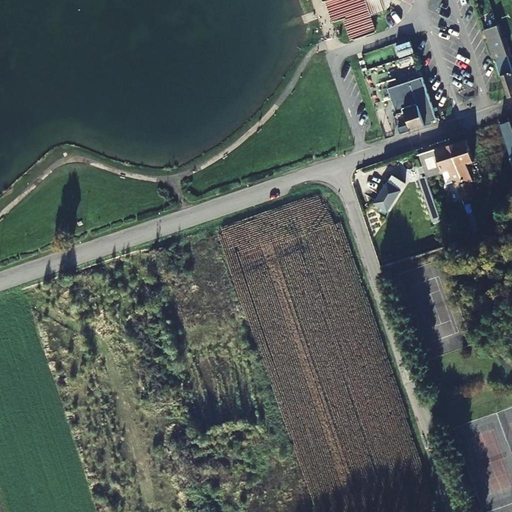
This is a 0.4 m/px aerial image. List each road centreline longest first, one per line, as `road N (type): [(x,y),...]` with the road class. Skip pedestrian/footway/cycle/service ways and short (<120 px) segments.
road 1 (residential): [(457,511),(336,165)]
road 2 (residential): [(0,279),(336,165)]
road 3 (residential): [(336,165),(511,106)]
